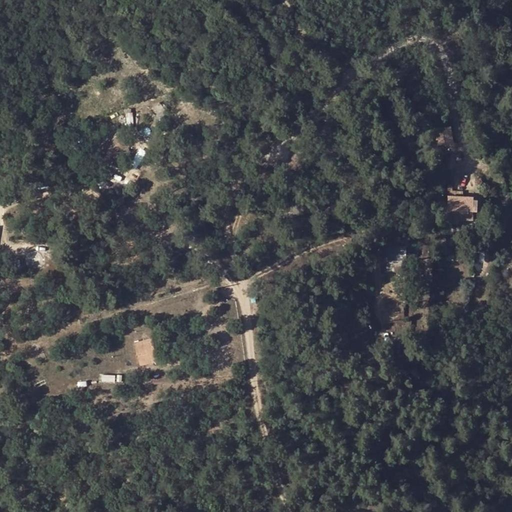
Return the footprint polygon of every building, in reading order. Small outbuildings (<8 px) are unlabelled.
[(440,127),(443,145),(455,143),(452,125),(440,127)] [(112,156),(128,146),(120,133),(104,143),(112,156)] [(477,222),(477,196),(449,196),(450,222),(477,222)] [(390,257),(391,265),(404,264),(403,255),(390,257)] [(441,270),(430,271),(432,286),(442,285),(441,270)] [(432,286),(430,271),(424,272),(426,287),(432,286)] [(148,351),(135,356),(138,364),(151,358),(148,351)]
